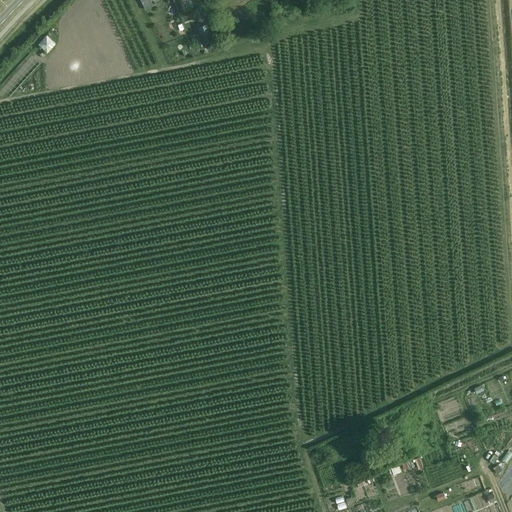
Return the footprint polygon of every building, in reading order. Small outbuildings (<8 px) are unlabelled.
[(207,27),(198,31),(204,44),(212,40),(207,27)] [(38,44),(47,53),(57,43),(47,34),(38,44)] [(494,456),(490,461),(494,465),(498,459),(494,456)] [(419,457),(415,459),(418,469),(423,467),(419,457)] [(498,465),(494,468),(498,473),(502,470),(498,465)] [(443,493),(436,495),(439,501),(446,498),(443,493)]
